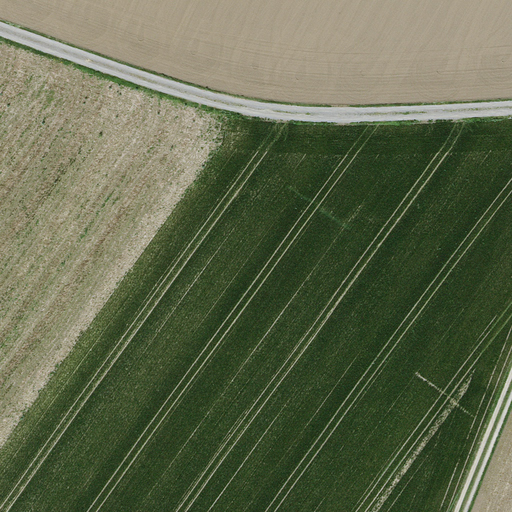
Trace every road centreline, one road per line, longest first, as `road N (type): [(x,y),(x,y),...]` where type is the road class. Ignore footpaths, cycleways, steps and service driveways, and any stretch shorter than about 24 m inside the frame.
road 1 (track): [(0,31),(211,101),(295,114),(511,109)]
road 2 (track): [(461,511),(511,385)]
